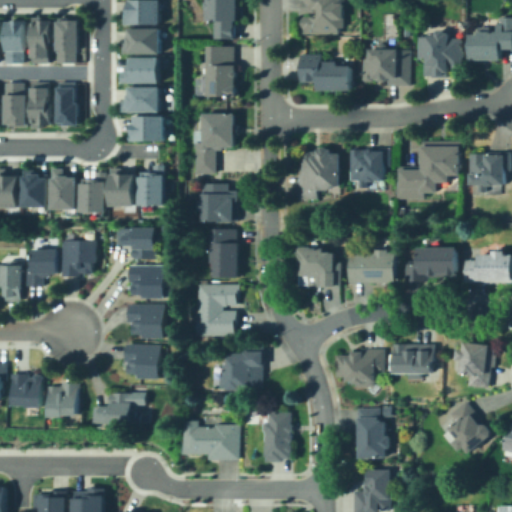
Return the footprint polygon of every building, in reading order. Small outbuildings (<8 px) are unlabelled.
[(126,16),(126,10),(128,10),(128,1),(160,0),(160,27),(121,27),(121,16),(126,16)] [(240,0),(240,21),(237,21),(237,39),(217,39),(217,21),(208,21),(208,10),(207,8),(207,3),(208,2),(208,0),(240,0)] [(347,0),(347,29),(342,29),(342,35),(303,35),(303,17),(320,18),(320,10),(318,10),(318,14),(304,14),(304,0),(347,0)] [(511,17),(511,49),(503,49),(503,60),(471,60),(471,34),(479,34),(479,27),(491,27),(491,31),(499,31),(499,24),(500,24),(501,17),(511,17)] [(53,45),(52,59),(52,63),(35,63),(35,58),(34,58),(34,28),(34,18),(43,18),(43,21),(55,21),(56,45),(53,45)] [(8,22),(14,23),(14,21),(28,21),(28,51),(26,51),(26,64),(8,63),(8,22)] [(59,22),(66,22),(66,21),(82,21),(82,22),(83,51),(79,51),(79,63),(60,63),(60,41),(59,22)] [(404,38),(404,27),(411,27),(412,38),(404,38)] [(126,44),(126,39),(128,39),(128,30),(160,29),(160,55),(121,56),(121,44),(126,44)] [(452,33),(452,38),(464,38),(465,50),(466,50),(466,58),(464,58),(464,67),(461,71),(457,71),(454,68),(454,66),(451,66),(451,76),(427,76),(427,58),(421,58),(421,36),(430,36),(430,33),(438,33),(438,30),(448,30),(448,33),(452,33)] [(389,47),(389,49),(413,49),(412,86),(390,85),(389,81),(382,81),(382,80),(380,80),(380,79),(376,79),(376,81),(367,81),(367,80),(365,80),(365,59),(371,59),(371,49),(378,49),(378,47),(381,44),(386,44),(389,47)] [(241,75),(239,78),(239,85),(240,85),(240,96),(200,96),(198,93),(198,80),(200,78),(210,78),(210,46),(237,46),(237,64),(239,64),(239,70),(241,72),(241,75)] [(324,61),(330,61),(330,59),(340,59),(340,62),(346,62),(347,66),(355,66),(355,91),(341,90),(341,92),(334,92),(334,90),(320,90),(320,82),(303,82),(303,54),(324,54),(324,61)] [(127,59),(160,59),(160,84),(120,85),(120,73),(127,73),(127,59)] [(7,83),(27,83),(26,95),(29,95),(30,128),(22,128),(22,127),(7,127),(7,83)] [(51,83),(55,83),(55,87),(56,124),(34,125),(34,88),(35,88),(35,83),(51,83)] [(61,88),(61,83),(81,83),(81,104),(82,104),(82,126),(67,126),(67,123),(60,123),(60,88),(61,88)] [(127,102),(126,96),(128,96),(128,88),(160,88),(160,113),(120,114),(119,102),(127,102)] [(242,124),(242,136),(238,136),(238,147),(225,147),(225,151),(219,151),(219,174),(197,174),(198,143),(196,143),(196,131),(205,131),(205,113),(238,113),(238,124),(242,124)] [(132,139),(132,132),(134,132),(134,118),(165,117),(165,143),(134,143),(134,139),(132,139)] [(463,140),(463,176),(452,175),(452,183),(441,182),(441,193),(427,193),(427,199),(399,198),(399,167),(424,167),(424,140),(463,140)] [(329,148),(330,149),(334,149),(334,153),(343,153),(343,186),(339,186),(335,187),(331,190),(321,190),(321,199),(301,199),(301,174),(304,174),(304,153),(305,153),(307,152),(319,152),(319,149),(321,150),(323,148),(329,148)] [(360,148),(362,149),(369,149),(368,148),(394,148),(393,166),(388,166),(388,180),(378,180),(378,182),(370,182),(370,188),(360,188),(360,180),(352,180),(353,149),(355,149),(357,148),(360,148)] [(511,152),(511,170),(508,170),(508,185),(497,185),(497,186),(489,186),(489,192),(480,192),(480,185),(472,185),(472,153),(490,152),(511,152)] [(143,172),(142,205),(168,206),(168,165),(156,165),(156,173),(143,172)] [(113,167),(120,167),(120,172),(125,172),(125,174),(140,174),(140,205),(114,205),(114,180),(113,180),(113,167)] [(0,169),(3,169),(3,175),(8,175),(8,177),(23,177),(23,208),(0,208),(0,169)] [(67,176),(72,176),(72,178),(80,178),(80,210),(55,210),(55,169),(67,169),(67,176)] [(51,178),(51,207),(26,207),(26,171),(36,171),(36,174),(43,174),(43,178),(51,178)] [(85,179),(84,212),(110,212),(110,172),(98,172),(98,179),(85,179)] [(240,190),(241,221),(235,221),(205,221),(205,211),(201,211),(201,200),(204,200),(204,183),(232,183),(232,190),(240,190)] [(164,232),(164,243),(160,243),(160,258),(136,258),(135,246),(120,246),(120,228),(159,227),(159,232),(164,232)] [(241,243),(241,278),(217,277),(217,270),(214,270),(213,263),(213,228),(240,228),(239,243),(241,243)] [(100,240),(100,262),(96,262),(96,274),(84,274),(83,276),(65,276),(66,240),(100,240)] [(338,253),(338,262),(344,262),(344,288),(321,288),(302,286),(302,276),(300,266),(298,251),(300,248),(313,247),(326,248),(326,252),(334,252),(338,253)] [(459,247),(459,277),(431,277),(431,282),(408,282),(408,264),(419,264),(419,248),(459,247)] [(61,249),(61,273),(51,273),(51,278),(47,278),(48,286),(30,286),(30,267),(34,267),(34,249),(61,249)] [(392,249),(392,252),(400,253),(400,283),(352,283),(352,252),(378,252),(379,249),(392,249)] [(507,251),(507,254),(511,254),(511,282),(467,282),(467,259),(480,260),(480,254),(494,254),(494,251),(507,251)] [(24,265),(24,301),(6,302),(5,286),(0,286),(0,262),(7,262),(7,265),(24,265)] [(169,264),(169,298),(146,298),(146,295),(135,295),(134,285),(137,285),(137,282),(132,282),(132,265),(169,264)] [(241,293),(241,299),(239,299),(240,305),(230,305),(230,307),(227,307),(226,310),(240,310),(240,327),(238,327),(238,336),(200,336),(201,318),(201,284),(243,284),(243,293),(241,293)] [(169,304),(168,339),(147,339),(147,335),(135,335),(136,324),(137,324),(137,322),(132,322),(132,304),(169,304)] [(468,341),(497,345),(497,347),(501,348),(498,367),(494,367),(492,388),(470,385),(472,375),(461,374),(463,360),(458,360),(459,349),(465,350),(466,341),(467,342),(468,341)] [(166,344),(164,379),(143,378),(143,374),(131,374),(132,362),(128,362),(129,343),(166,344)] [(435,362),(435,374),(396,374),(395,356),(395,344),(438,344),(437,362),(435,362)] [(266,347),(266,391),(251,391),(251,388),(245,388),(245,390),(230,390),(230,388),(225,387),(225,377),(226,377),(226,365),(230,365),(230,357),(231,353),(246,353),(246,347),(266,347)] [(388,349),(387,372),(379,372),(378,382),(368,382),(367,384),(356,384),(357,382),(348,382),(349,377),(338,377),(338,355),(354,355),(354,351),(363,352),(363,349),(388,349)] [(0,361),(12,362),(11,381),(5,381),(5,389),(7,389),(7,394),(5,394),(5,399),(1,399),(1,402),(0,402),(0,361)] [(33,376),(35,376),(37,374),(44,374),(46,376),(46,407),(27,407),(27,404),(15,404),(16,380),(14,379),(14,373),(33,373),(33,376)] [(84,383),(84,388),(83,388),(83,415),(68,415),(68,417),(52,417),(52,385),(65,385),(65,383),(84,383)] [(138,392),(138,407),(142,407),(141,419),(137,419),(137,424),(98,424),(98,407),(113,407),(113,392),(138,392)] [(486,444),(482,447),(481,447),(472,454),(467,447),(463,451),(455,442),(460,439),(451,428),(459,422),(453,414),(469,400),(486,420),(482,423),(484,424),(489,425),(494,431),(494,436),(487,441),(486,444)] [(394,417),(386,417),(385,407),(394,407),(394,417)] [(383,408),(383,421),(385,421),(385,422),(389,422),(389,436),(393,436),(393,448),(389,448),(390,458),(362,458),(361,409),(383,408)] [(295,412),(295,424),(296,425),(296,429),(295,431),(295,435),(296,435),(295,440),(294,441),(295,445),(295,446),(295,450),(295,451),(295,459),(287,459),(287,462),(270,462),(270,456),(268,456),(268,432),(266,430),(266,424),(268,422),(271,422),(271,412),(295,412)] [(200,426),(216,426),(215,424),(241,424),(242,459),(210,459),(210,454),(185,454),(185,420),(199,420),(200,426)] [(511,458),(506,457),(506,454),(503,455),(505,448),(507,448),(511,427),(511,423),(511,458)] [(394,470),(394,488),(396,488),(396,499),(394,499),(394,511),(382,511),(357,511),(357,491),(368,491),(367,489),(367,481),(371,480),(370,479),(369,474),(371,473),(371,470),(394,470)] [(76,490),(89,490),(89,486),(98,486),(98,488),(107,488),(106,511),(105,511),(72,511),(72,498),(76,498),(76,490)] [(69,491),(69,511),(36,511),(36,494),(52,494),(52,491),(69,491)] [(511,511),(511,503),(499,504),(498,511),(511,511)]
